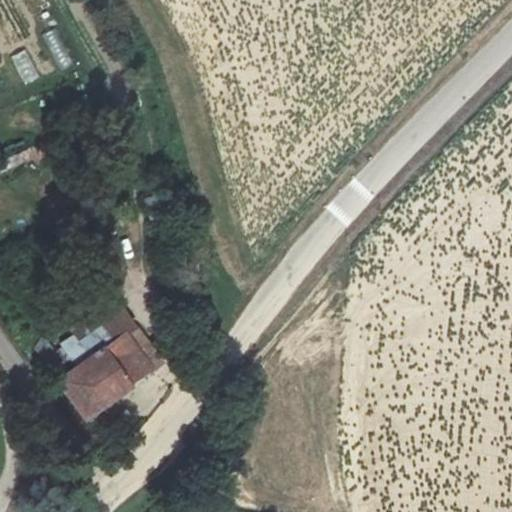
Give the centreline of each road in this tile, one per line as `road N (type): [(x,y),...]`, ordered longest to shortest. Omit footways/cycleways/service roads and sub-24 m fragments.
road 1 (unclassified): [(511,36),(316,239),(187,410)]
road 2 (residential): [(187,410),(95,511)]
